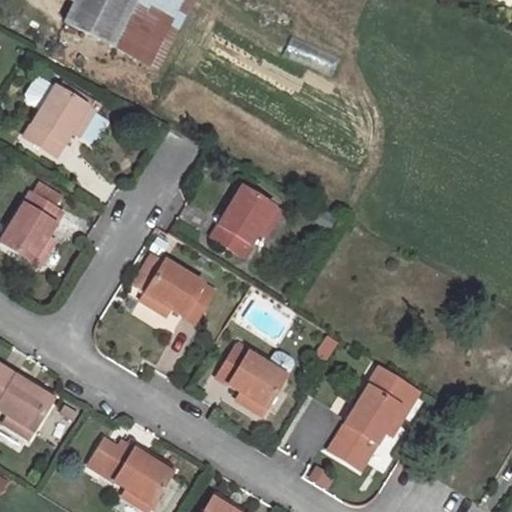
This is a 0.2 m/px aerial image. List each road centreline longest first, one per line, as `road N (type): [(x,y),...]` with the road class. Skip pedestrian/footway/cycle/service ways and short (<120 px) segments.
road 1 (residential): [(44,348),(321,511)]
road 2 (residential): [(44,348),(174,152)]
